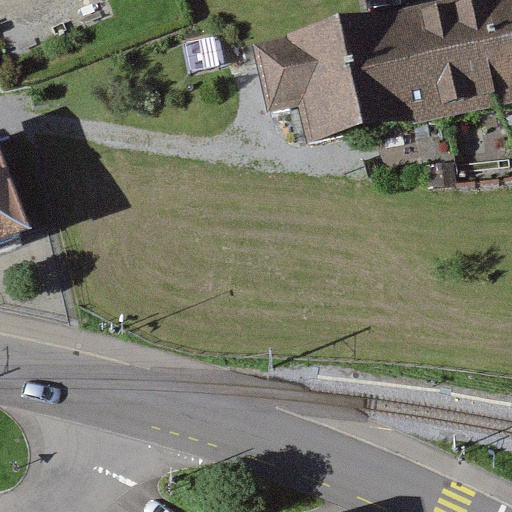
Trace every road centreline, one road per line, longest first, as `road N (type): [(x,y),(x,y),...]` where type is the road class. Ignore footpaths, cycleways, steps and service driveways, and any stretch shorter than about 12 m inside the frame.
road 1 (secondary): [(438,511),(312,457),(144,405)]
road 2 (residential): [(144,405),(130,443),(33,511)]
road 3 (secondary): [(144,405),(0,368)]
